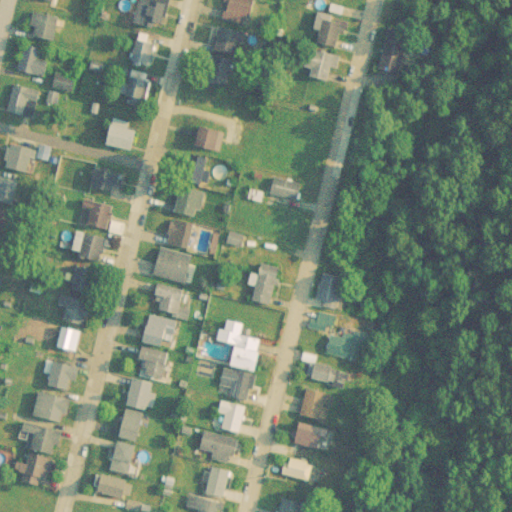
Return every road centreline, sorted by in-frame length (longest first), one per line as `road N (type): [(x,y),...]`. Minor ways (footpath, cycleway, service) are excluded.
road 1 (residential): [(248,511),(376,0)]
road 2 (residential): [(62,511),(190,0)]
road 3 (residential): [(0,129),(150,167)]
